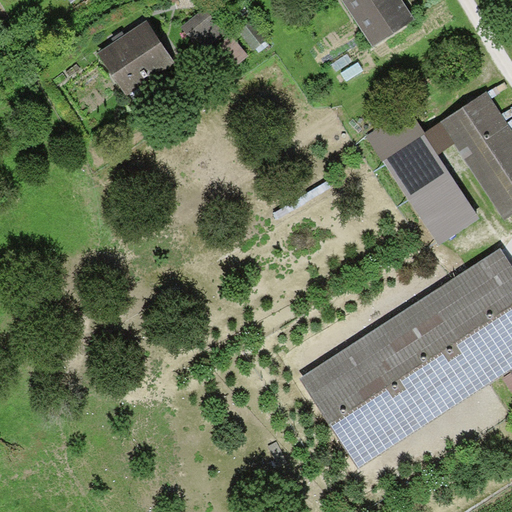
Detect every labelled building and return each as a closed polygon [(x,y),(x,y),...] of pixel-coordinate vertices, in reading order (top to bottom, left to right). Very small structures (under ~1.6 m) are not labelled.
[(415,22),(400,0),(346,0),(376,47),(415,22)] [(206,12),(186,28),(204,51),(224,35),(206,12)] [(256,22),(243,32),(257,50),(270,40),(256,22)] [(149,25),(103,56),(130,95),(176,64),(149,25)] [(235,40),(219,52),(233,70),(248,58),(235,40)] [(511,214),(511,132),(488,96),(445,124),(506,218),(511,214)] [(433,242),(476,216),(410,112),(368,139),(433,242)] [(511,262),(505,252),(303,380),(359,467),(511,369),(511,262)]
